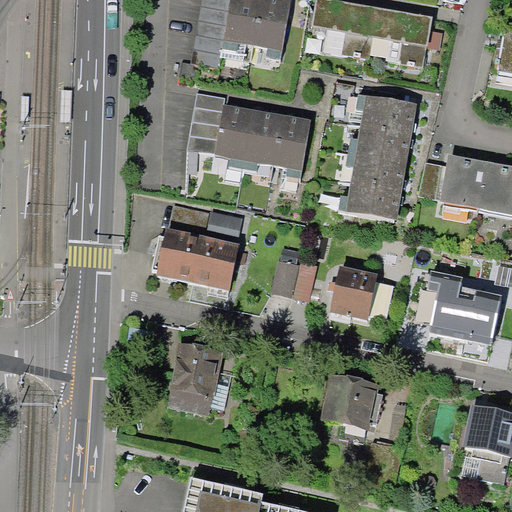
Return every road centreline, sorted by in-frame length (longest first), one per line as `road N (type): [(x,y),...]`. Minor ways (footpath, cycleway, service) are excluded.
road 1 (residential): [(89,292),(511,382)]
road 2 (primary): [(98,0),(89,292)]
road 3 (residential): [(477,0),(454,109),(470,135),(511,144)]
road 4 (primary): [(86,355),(76,511)]
